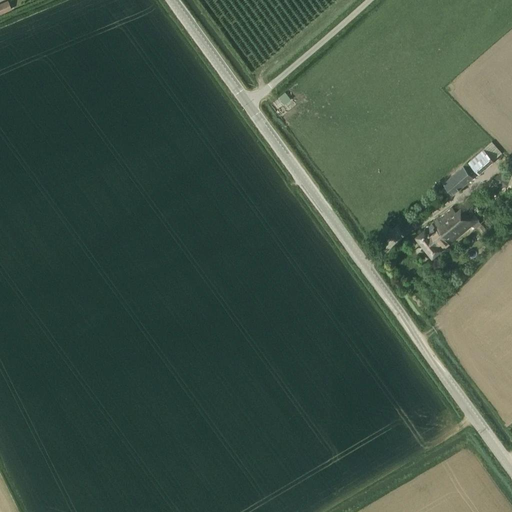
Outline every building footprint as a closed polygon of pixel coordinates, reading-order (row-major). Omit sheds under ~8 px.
[(0,14),(12,10),(8,1),(0,3),(0,14)] [(284,92),(278,98),(285,104),(290,98),(284,92)] [(279,99),(279,100),(288,111),(296,105),(291,99),(284,105),(279,99)] [(492,142),(468,162),(478,175),(503,154),(492,142)] [(454,195),(474,178),(464,166),(443,183),(454,195)] [(494,178),(498,187),(510,186),(511,177),(501,171),(494,178)] [(452,206),(425,229),(416,237),(433,257),(473,224),(477,229),(482,225),(479,221),(480,220),(472,211),(468,214),(461,205),(455,210),(452,206)] [(397,268),(404,276),(418,264),(411,256),(397,268)]
